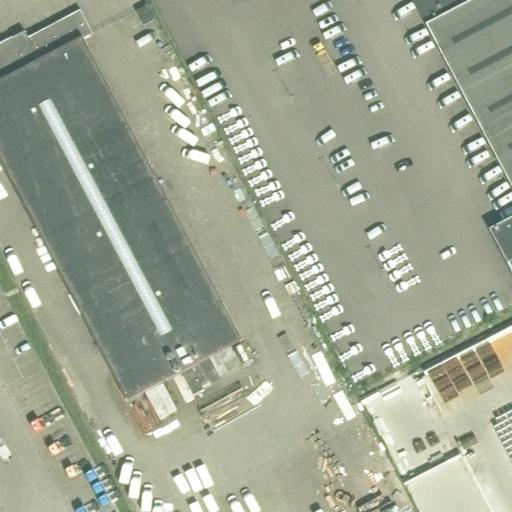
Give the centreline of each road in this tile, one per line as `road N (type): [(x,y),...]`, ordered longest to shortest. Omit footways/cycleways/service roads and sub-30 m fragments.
road 1 (unknown): [(112,0),(277,324),(272,379),(194,432)]
road 2 (unknown): [(28,511),(33,490),(0,397)]
